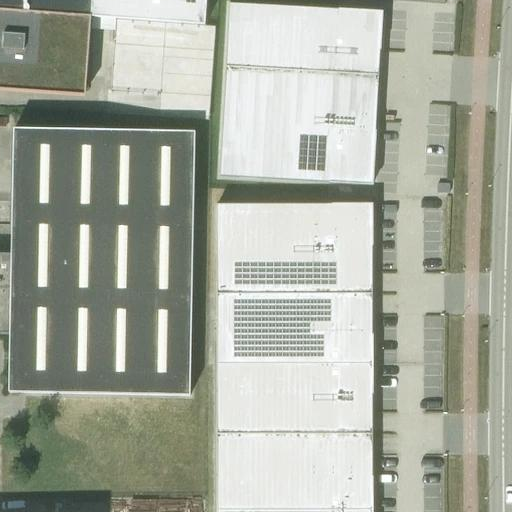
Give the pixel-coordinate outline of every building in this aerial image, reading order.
[(0,0),(0,70),(87,76),(92,0),(0,0)] [(230,7),(227,71),(373,77),(374,50),(382,50),(384,14),(230,7)] [(227,71),(222,181),(376,188),(378,134),(370,134),(373,77),(227,71)] [(72,79),(71,95),(86,96),(86,87),(78,86),(79,79),(72,79)] [(0,336),(9,336),(8,394),(190,397),(195,134),(14,130),(11,255),(0,255),(0,336)] [(437,185),(437,194),(449,195),(449,185),(437,185)] [(332,206),(217,206),(217,292),(364,292),(364,246),(370,246),(370,247),(372,247),(372,205),(332,205),(332,206)] [(364,292),(217,292),(217,366),(372,366),(372,336),(370,336),(370,337),(364,337),(364,292)] [(372,366),(217,366),(217,437),(364,436),(364,394),(370,394),(370,395),(372,395),(372,366)] [(364,436),(217,437),(217,511),(372,511),(372,478),(371,478),(371,479),(364,479),(364,436)]
